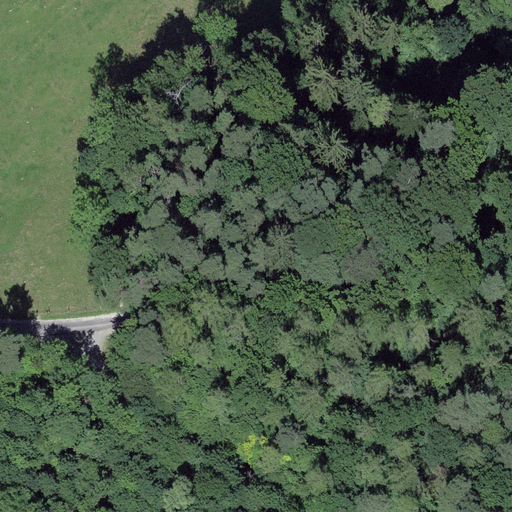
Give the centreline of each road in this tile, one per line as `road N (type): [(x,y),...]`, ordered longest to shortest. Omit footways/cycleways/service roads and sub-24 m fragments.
road 1 (track): [(226,305),(79,324),(81,351),(105,377),(242,458),(310,511)]
road 2 (track): [(511,307),(442,314),(226,305)]
